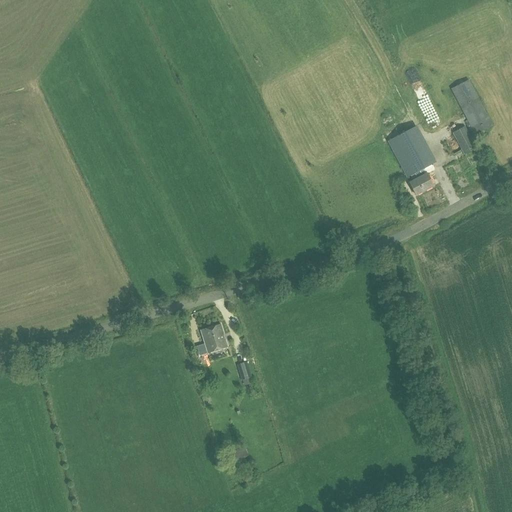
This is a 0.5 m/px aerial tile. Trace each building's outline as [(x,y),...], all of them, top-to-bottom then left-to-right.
[(453,87),(476,133),(493,124),(470,78),(453,87)] [(453,133),(464,155),(478,148),(467,126),(453,133)] [(409,183),(416,195),(434,186),(427,173),(424,175),(422,170),(432,164),(413,128),(388,141),(407,177),(411,175),(414,181),(409,183)] [(201,330),(208,353),(228,347),(221,324),(201,330)] [(243,380),(244,385),(251,383),(249,379),(252,378),(248,362),(237,365),(242,381),(243,380)] [(228,455),(232,464),(249,456),(245,448),(228,455)]
